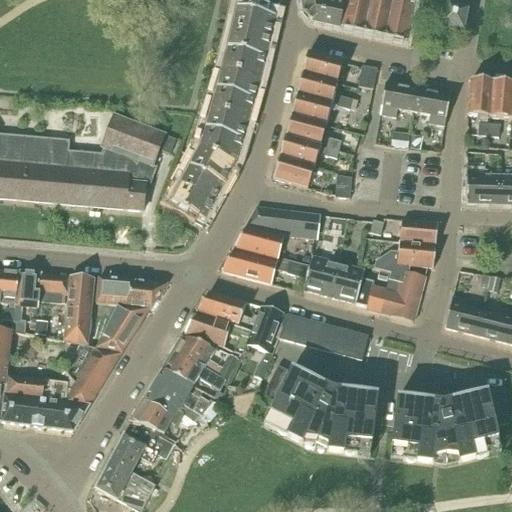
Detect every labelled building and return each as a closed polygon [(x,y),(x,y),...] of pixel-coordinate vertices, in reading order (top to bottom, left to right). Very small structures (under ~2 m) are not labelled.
[(310,23),(319,24),(324,0),(300,0),(302,14),(310,23)] [(345,2),(337,0),(324,0),(319,24),(339,29),(345,2)] [(363,34),(370,0),(347,0),(341,29),(363,34)] [(384,38),(392,3),(376,0),(370,0),(363,34),(384,38)] [(469,0),(445,0),(445,4),(467,10),(469,0)] [(223,69),(260,79),(274,16),(265,14),(263,8),(238,3),(223,69)] [(392,3),(384,38),(406,43),(414,8),(392,3)] [(467,10),(445,4),(440,29),(463,34),(467,10)] [(301,77),(336,87),(342,65),(307,55),(301,77)] [(373,92),(376,71),(362,68),(358,90),(373,92)] [(223,69),(200,149),(235,163),(260,79),(223,69)] [(336,87),(301,77),(296,98),(331,107),(336,87)] [(467,118),(489,120),(493,83),(470,82),(467,118)] [(489,120),(511,121),(511,108),(511,85),(493,83),(489,120)] [(413,115),(417,91),(385,85),(379,117),(395,120),(397,112),(413,115)] [(417,91),(413,115),(429,117),(428,125),(444,128),(450,97),(417,91)] [(290,119),(325,128),(331,107),(296,98),(290,119)] [(348,112),(349,112),(351,101),(339,98),(336,109),(348,112)] [(113,118),(101,149),(103,150),(101,156),(68,153),(69,142),(0,136),(0,200),(142,213),(144,191),(147,192),(156,169),(152,168),(158,151),(164,137),(113,118)] [(325,128),(290,119),(284,139),(319,149),(325,128)] [(465,137),(488,139),(489,126),(466,124),(465,137)] [(489,126),(488,139),(508,140),(509,128),(489,126)] [(408,136),(391,134),(389,149),(406,151),(408,136)] [(164,137),(158,151),(170,156),(175,141),(164,137)] [(432,153),(434,141),(410,137),(408,149),(432,153)] [(319,149),(284,139),(278,160),(313,170),(319,149)] [(326,150),(338,154),(341,144),(329,140),(326,150)] [(204,222),(235,163),(200,149),(168,209),(190,221),(195,218),(204,222)] [(338,154),(326,150),(323,161),(335,164),(338,154)] [(313,170),(278,160),(272,181),(307,191),(313,170)] [(498,206),(499,182),(483,182),(483,174),(466,173),(465,205),(498,206)] [(349,201),(351,180),(336,178),(334,200),(349,201)] [(511,182),(499,182),(498,206),(511,206),(511,182)] [(256,210),(247,227),(275,233),(278,213),(256,210)] [(289,234),(292,215),(278,213),(275,233),(284,234),(289,234)] [(303,236),(306,216),(292,215),(289,234),(303,236)] [(317,238),(320,218),(306,216),(303,236),(317,238)] [(369,235),(380,238),(383,225),(372,222),(369,235)] [(399,244),(435,248),(437,226),(401,222),(399,244)] [(247,227),(232,253),(276,264),(277,261),(284,234),(275,233),(247,227)] [(433,270),(435,248),(399,244),(398,255),(393,255),(390,259),(388,271),(391,271),(400,272),(400,267),(433,270)] [(232,253),(221,274),(222,274),(270,287),(274,272),(305,280),(308,269),(277,261),(276,264),(232,253)] [(302,292),(329,299),(337,266),(311,259),(308,269),(305,280),(302,292)] [(329,299),(365,309),(366,309),(371,288),(372,284),(362,281),(364,273),(337,266),(329,299)] [(388,281),(400,284),(422,290),(425,279),(400,272),(391,271),(388,281)] [(11,324),(12,324),(17,274),(4,273),(0,303),(0,305),(8,307),(8,312),(3,311),(2,322),(11,323),(11,324)] [(17,274),(12,324),(11,335),(23,336),(24,333),(24,324),(20,324),(22,310),(37,311),(37,305),(40,276),(17,274)] [(67,298),(69,279),(40,276),(37,305),(61,307),(62,298),(67,298)] [(480,288),(486,289),(488,279),(482,278),(480,288)] [(80,347),(87,349),(93,281),(69,279),(67,298),(62,344),(80,347)] [(490,279),(486,293),(496,295),(499,281),(490,279)] [(96,306),(117,308),(127,309),(129,283),(98,281),(96,306)] [(394,307),(397,295),(400,284),(388,281),(385,291),(379,315),(391,318),(394,307)] [(129,283),(127,309),(150,310),(165,286),(130,283),(129,283)] [(422,290),(400,284),(397,295),(419,301),(422,290)] [(366,309),(365,309),(365,311),(379,315),(385,291),(371,288),(366,309)] [(243,319),(247,306),(208,295),(195,316),(251,334),(254,326),(250,325),(251,321),(243,319)] [(397,295),(394,307),(416,313),(419,301),(397,295)] [(476,338),(481,315),(466,311),(468,303),(452,299),(444,330),(476,338)] [(416,313),(394,307),(391,318),(413,324),(416,313)] [(150,310),(127,309),(117,308),(94,350),(121,355),(149,311),(150,310)] [(267,355),(282,316),(259,309),(256,319),(252,318),(251,321),(250,325),(254,326),(251,334),(246,348),(267,355)] [(507,346),(511,327),(511,314),(500,311),(498,319),(481,315),(476,338),(507,346)] [(246,348),(251,334),(195,316),(183,336),(223,351),(227,338),(238,340),(232,355),(242,358),(245,348),(246,348)] [(278,341),(361,363),(369,340),(287,317),(278,341)] [(11,335),(12,324),(11,324),(10,333),(0,332),(0,424),(6,378),(11,335)] [(45,339),(47,325),(35,324),(33,338),(45,339)] [(27,339),(12,336),(10,350),(24,352),(27,339)] [(214,353),(182,339),(172,355),(217,378),(226,383),(236,361),(228,356),(220,370),(208,362),(214,353)] [(93,400),(121,355),(94,350),(87,349),(80,347),(63,373),(68,379),(75,386),(71,393),(93,400)] [(162,372),(192,390),(200,377),(213,386),(217,378),(172,355),(162,372)] [(271,358),(264,355),(261,364),(258,364),(253,378),(262,382),(271,358)] [(370,458),(377,398),(340,393),(340,394),(331,393),(323,389),(324,388),(291,372),(289,374),(277,368),(263,397),(275,403),(263,427),(313,452),(370,458)] [(192,390),(162,372),(162,371),(143,402),(158,411),(165,400),(171,403),(174,398),(178,401),(177,404),(182,407),(192,390)] [(73,433),(93,400),(71,393),(75,386),(68,379),(67,386),(43,383),(43,382),(6,378),(0,424),(73,433)] [(494,428),(508,425),(500,394),(487,397),(486,395),(451,403),(451,404),(442,406),(433,405),(433,404),(397,400),(390,461),(445,467),(500,454),(494,428)] [(128,427),(157,438),(166,443),(168,439),(163,437),(170,425),(177,429),(182,419),(193,424),(200,419),(200,418),(192,413),(182,407),(177,404),(178,401),(174,398),(171,403),(165,400),(158,411),(143,402),(130,424),(128,427)] [(199,400),(192,413),(200,418),(210,407),(199,400)] [(151,452),(157,438),(128,427),(123,437),(151,452)] [(173,447),(166,443),(157,438),(151,452),(123,437),(109,464),(131,475),(139,460),(151,466),(156,457),(165,462),(173,447)] [(95,491),(116,502),(134,511),(141,511),(154,488),(131,475),(109,464),(95,491)]
